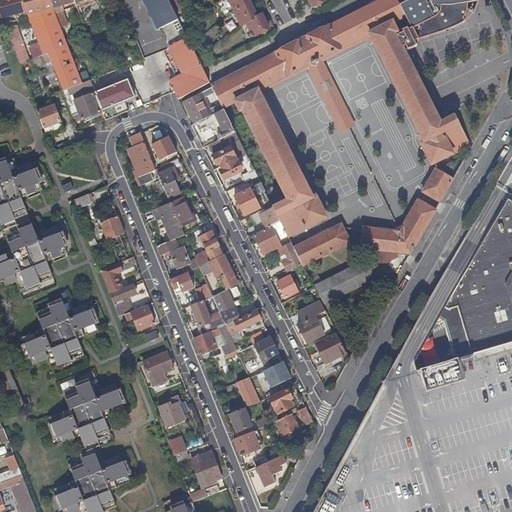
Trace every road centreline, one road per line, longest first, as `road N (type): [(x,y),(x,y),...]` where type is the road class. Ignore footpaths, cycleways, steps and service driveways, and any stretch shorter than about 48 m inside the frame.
road 1 (residential): [(334,428),(170,115),(112,132),(99,148),(246,511)]
road 2 (residential): [(334,428),(511,117)]
